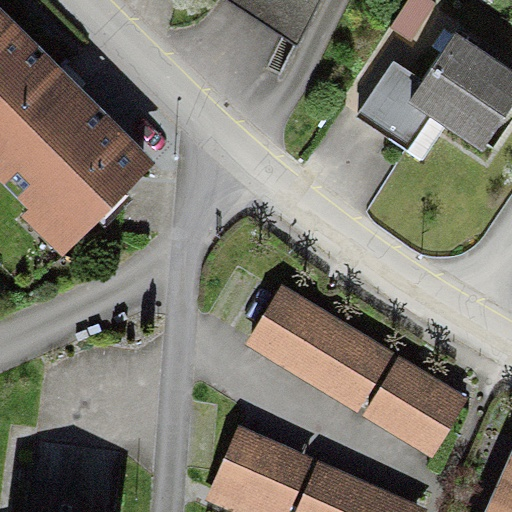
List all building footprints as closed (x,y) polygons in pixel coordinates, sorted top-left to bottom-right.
[(231,0),(292,38),(312,0),(231,0)] [(147,164),(0,21),(0,180),(67,246),(147,164)] [(511,110),(511,72),(455,36),(413,102),(487,149),(511,110)] [(398,346),(290,281),(255,338),(364,403),(398,346)] [(475,395),(405,353),(371,409),(441,451),(475,395)] [(293,511),(317,452),(245,425),(212,511),(216,511),(293,511)] [(429,511),(434,502),(325,457),(301,511),(429,511)] [(511,511),(511,462),(492,508),(501,511),(511,511)]
